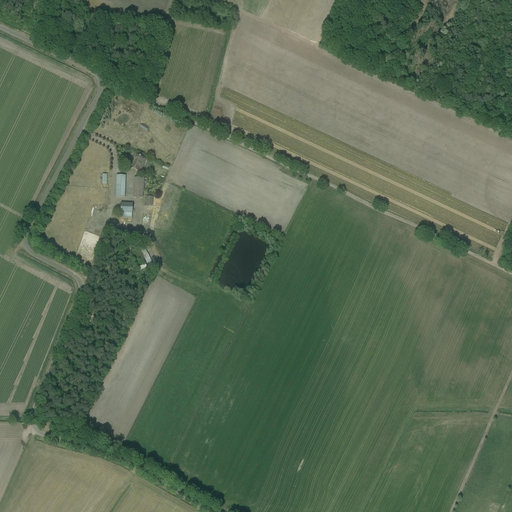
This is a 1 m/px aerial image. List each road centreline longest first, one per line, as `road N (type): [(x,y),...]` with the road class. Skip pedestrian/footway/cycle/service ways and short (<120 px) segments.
road 1 (unclassified): [(214,511),(123,459),(55,439),(28,420),(81,284),(30,249),(26,233),(102,78),(0,25)]
road 2 (track): [(102,78),(511,276)]
road 3 (track): [(452,511),(511,367)]
